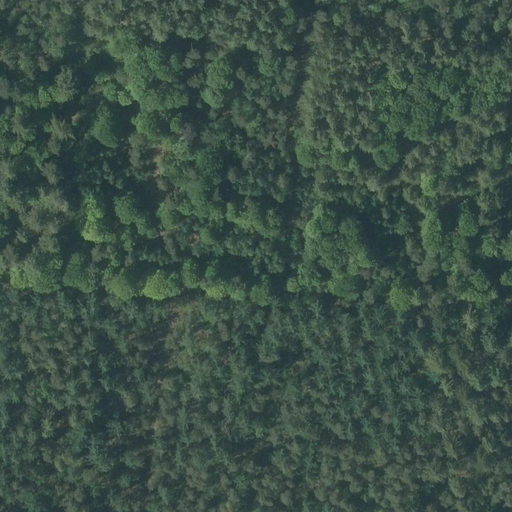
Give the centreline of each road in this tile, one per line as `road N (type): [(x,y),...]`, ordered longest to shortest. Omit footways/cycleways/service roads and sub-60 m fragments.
road 1 (track): [(0,272),(511,299)]
road 2 (track): [(79,0),(60,275)]
road 3 (track): [(121,282),(100,505)]
road 4 (track): [(161,511),(0,501)]
